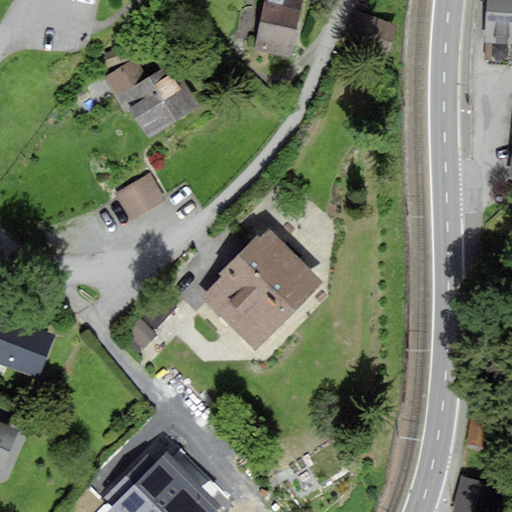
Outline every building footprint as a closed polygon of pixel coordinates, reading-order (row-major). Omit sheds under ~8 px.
[(265,0),(256,49),(294,56),(304,0),(265,0)] [(511,0),(490,0),(489,60),(511,60),(511,41),(511,0)] [(390,50),(397,19),(363,11),(356,43),(390,50)] [(132,101),(149,131),(196,105),(173,65),(148,80),(137,60),(107,77),(124,105),(132,101)] [(149,174),(140,179),(118,192),(121,198),(124,204),(131,215),(162,197),(149,174)] [(324,277),(271,227),(264,235),(261,231),(202,294),(257,346),(324,277)] [(0,359),(36,373),(51,334),(0,314),(0,359)] [(0,467),(1,468),(17,430),(0,422),(0,467)] [(167,459),(110,511),(204,511),(212,505),(167,459)] [(453,511),(484,511),(494,489),(466,478),(453,511)]
